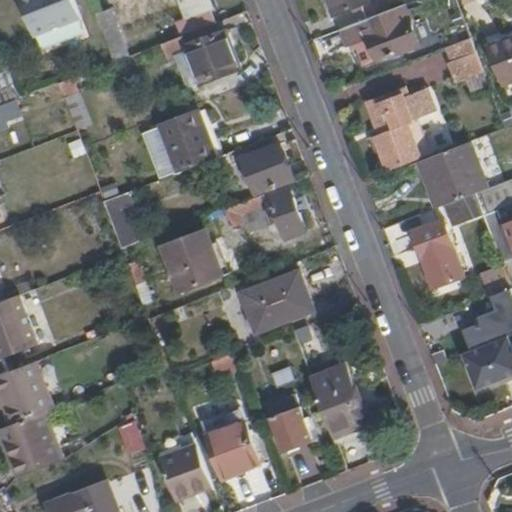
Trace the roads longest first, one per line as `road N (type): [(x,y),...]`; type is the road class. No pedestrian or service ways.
road 1 (residential): [(268,0),(446,464)]
road 2 (residential): [(446,464),(322,511)]
